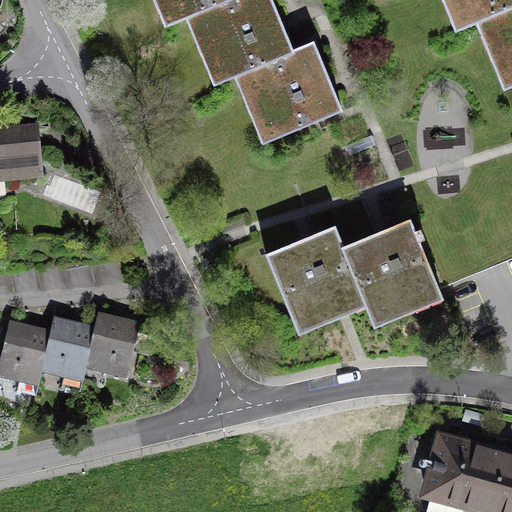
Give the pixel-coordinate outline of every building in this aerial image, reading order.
[(159,0),(171,26),(192,18),(191,16),(231,0),(159,0)] [(293,51),(271,0),(231,0),(191,16),(192,18),(219,85),(240,76),(240,75),(293,53),(293,51)] [(511,0),(448,0),(461,31),(482,22),(481,21),(511,8),(511,0)] [(511,87),(511,8),(481,21),(482,22),(509,89),(511,87)] [(342,112),(314,43),(293,51),(293,53),(240,75),(240,76),(268,143),(342,112)] [(36,127),(0,130),(0,170),(2,170),(3,178),(41,174),(36,127)] [(416,232),(410,220),(344,247),(342,248),(365,301),(363,302),(372,323),(441,294),(420,242),(424,240),(420,230),(416,232)] [(111,226),(84,232),(91,260),(91,263),(118,257),(111,226)] [(335,227),(266,255),(296,329),(363,302),(365,301),(342,248),(344,247),(335,227)] [(84,229),(57,235),(64,263),(64,266),(91,260),(84,232),(84,229)] [(57,232),(30,238),(37,266),(37,269),(64,263),(57,235),(57,232)] [(30,235),(3,241),(9,268),(10,272),(37,266),(30,238),(30,235)] [(2,238),(0,238),(0,270),(9,268),(3,241),(2,238)] [(96,326),(86,368),(127,378),(138,332),(156,336),(158,327),(140,323),(140,322),(99,312),(96,326)] [(86,368),(96,326),(55,316),(52,330),(42,372),(64,378),(62,386),(66,387),(65,391),(80,395),(86,368)] [(52,330),(9,320),(0,359),(0,377),(39,386),(42,372),(52,330)] [(484,415),(466,410),(464,419),(481,423),(484,415)] [(511,511),(511,456),(441,437),(426,493),(432,495),(427,511),(475,511),(477,507),(496,511),(511,511)]
